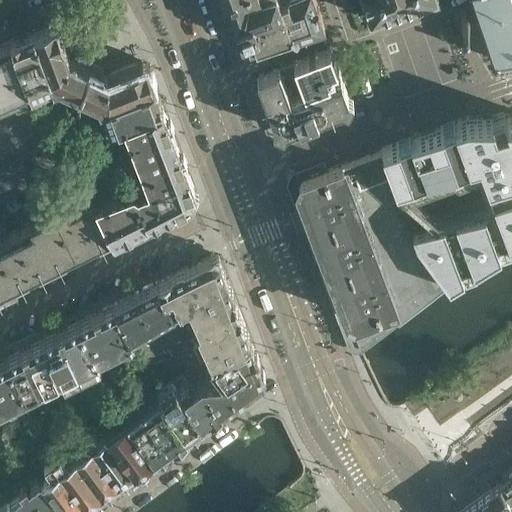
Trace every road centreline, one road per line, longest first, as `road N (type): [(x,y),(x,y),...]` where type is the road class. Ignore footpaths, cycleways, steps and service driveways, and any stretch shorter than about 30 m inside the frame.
road 1 (residential): [(251,200),(0,321)]
road 2 (unclassified): [(242,177),(495,82)]
road 3 (residential): [(112,511),(315,371)]
road 4 (secondary): [(175,0),(242,177)]
road 5 (secondary): [(251,200),(315,371)]
road 6 (secondary): [(408,507),(331,382),(315,371)]
road 7 (secondary): [(315,371),(313,393),(324,417),(383,511)]
road 8 (residential): [(408,507),(511,427)]
